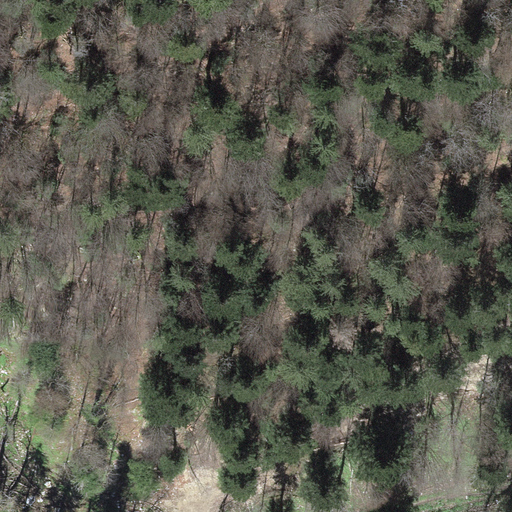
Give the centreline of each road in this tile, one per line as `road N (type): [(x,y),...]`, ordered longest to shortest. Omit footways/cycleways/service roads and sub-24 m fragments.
road 1 (track): [(198,511),(327,422),(511,329)]
road 2 (track): [(269,0),(112,73),(0,113)]
